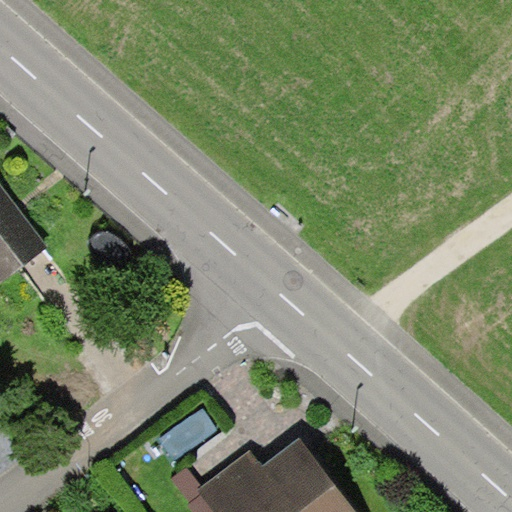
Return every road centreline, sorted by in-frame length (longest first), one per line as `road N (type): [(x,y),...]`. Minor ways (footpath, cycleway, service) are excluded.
road 1 (tertiary): [(0,45),(280,294)]
road 2 (residential): [(280,294),(0,508)]
road 3 (tertiary): [(280,294),(510,511)]
road 4 (track): [(330,338),(511,205)]
